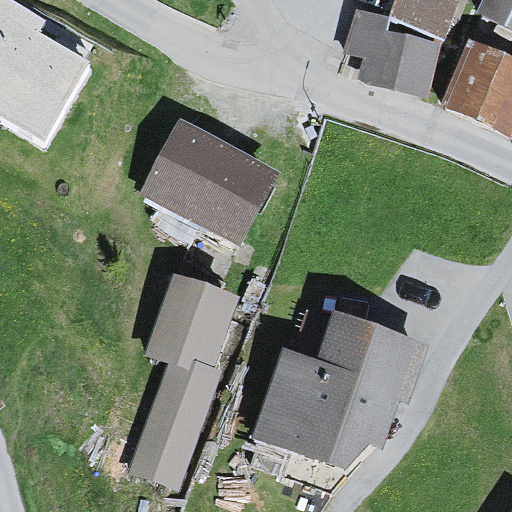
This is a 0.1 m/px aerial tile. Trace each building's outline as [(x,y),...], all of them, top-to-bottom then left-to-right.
[(458,0),(405,0),(396,21),(441,40),(458,0)] [(511,35),(511,0),(493,0),(482,21),(511,35)] [(91,63),(0,10),(0,126),(41,150),(91,63)] [(368,81),(422,97),(434,57),(381,41),(385,28),(359,20),(348,58),(372,65),(368,81)] [(450,108),(508,136),(511,128),(511,75),(475,58),(450,108)] [(228,245),(266,171),(168,121),(130,195),(228,245)] [(207,376),(227,302),(160,275),(130,343),(207,376)] [(272,351),(246,437),(325,464),(372,439),(403,348),(324,320),(311,362),(272,351)] [(155,357),(112,473),(164,492),(207,376),(155,357)]
